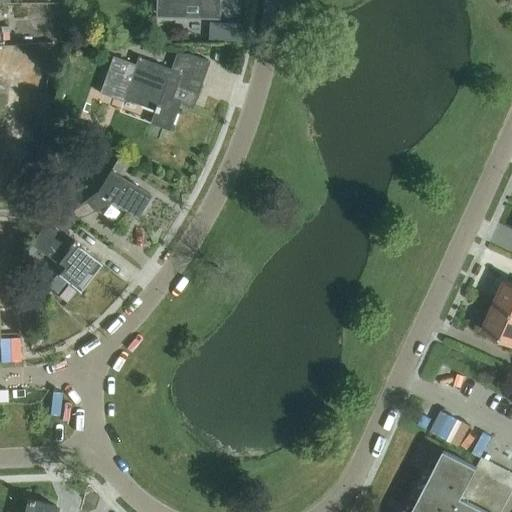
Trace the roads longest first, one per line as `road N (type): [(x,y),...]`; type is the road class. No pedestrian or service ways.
road 1 (residential): [(94,375),(108,344),(181,257),(219,190),(263,72),(275,0)]
road 2 (residential): [(323,511),(364,460),(511,135)]
